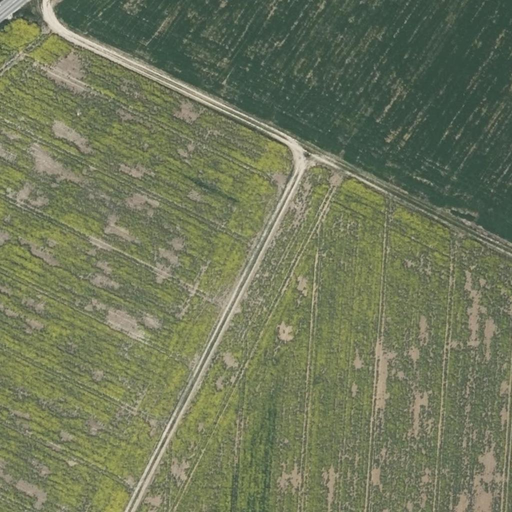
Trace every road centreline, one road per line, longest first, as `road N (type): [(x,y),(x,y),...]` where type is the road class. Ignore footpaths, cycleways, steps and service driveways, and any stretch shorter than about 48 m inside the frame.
road 1 (track): [(46,0),(44,22),(511,254)]
road 2 (track): [(303,151),(125,511)]
